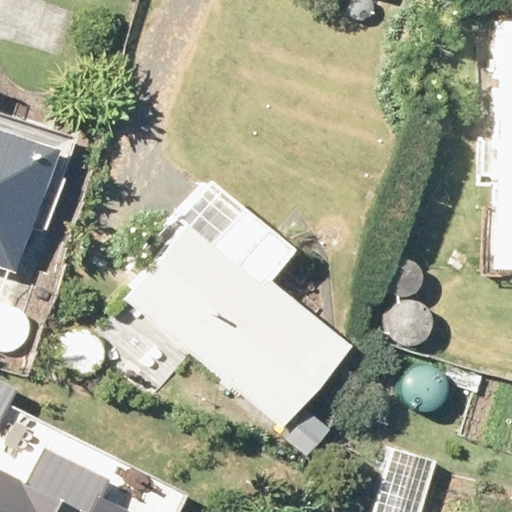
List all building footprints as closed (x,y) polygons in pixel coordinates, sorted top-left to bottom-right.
[(491,267),(511,267),(511,23),(493,24),(493,145),(473,144),(473,162),(491,163),(491,267)] [(0,268),(10,272),(50,147),(0,131),(0,268)] [(214,185),(121,299),(277,426),(344,344),(267,280),(292,250),(214,185)] [(431,258),(377,258),(377,343),(431,343),(431,258)] [(27,310),(0,302),(0,350),(15,354),(27,310)] [(415,372),(407,395),(431,404),(440,380),(415,372)] [(0,381),(0,418),(15,388),(0,381)] [(280,435),(301,451),(321,425),(301,409),(280,435)] [(388,446),(369,511),(412,511),(427,457),(388,446)] [(118,511),(93,500),(103,478),(42,450),(26,485),(0,473),(0,511),(118,511)]
